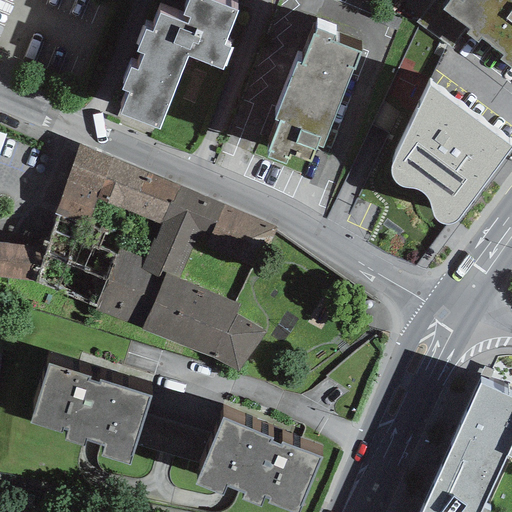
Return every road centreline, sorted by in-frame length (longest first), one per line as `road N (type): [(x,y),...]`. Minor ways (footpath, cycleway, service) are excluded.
road 1 (residential): [(458,304),(193,179)]
road 2 (secondary): [(355,511),(458,304)]
road 3 (residential): [(193,179),(263,0)]
road 4 (residential): [(88,137),(140,0)]
